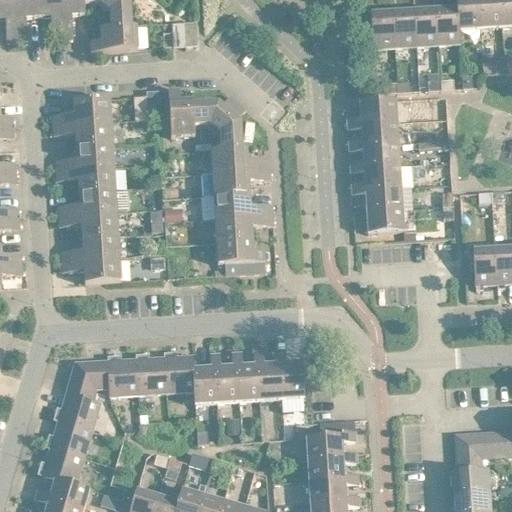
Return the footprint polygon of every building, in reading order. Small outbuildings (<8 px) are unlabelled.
[(21,0),(0,0),(0,15),(11,15),(13,37),(23,36),(21,0)] [(43,0),(21,0),(23,36),(34,35),(33,13),(45,13),(43,0)] [(66,0),(43,0),(45,13),(57,12),(58,34),(69,33),(66,0)] [(66,0),(69,33),(79,33),(78,11),(91,10),(90,0),(66,0)] [(108,0),(116,7),(117,23),(117,24),(137,23),(137,22),(135,0),(108,0)] [(462,0),(463,4),(464,4),(465,27),(466,27),(487,25),(485,0),(462,0)] [(485,0),(487,25),(508,24),(506,0),(485,0)] [(464,4),(463,4),(442,5),(444,41),(467,40),(466,27),(465,27),(464,4)] [(442,5),(421,6),(423,43),(444,41),(442,5)] [(421,6),(399,8),(401,44),(423,43),(421,6)] [(401,44),(399,8),(376,9),(379,45),(401,44)] [(202,18),(190,19),(191,43),(203,42),(202,18)] [(191,43),(190,19),(178,19),(179,43),(191,43)] [(142,22),(137,22),(137,23),(117,24),(117,23),(106,24),(107,37),(96,37),(97,49),(144,46),(142,22)] [(500,69),(499,56),(489,57),(489,70),(500,69)] [(468,72),(469,85),(479,84),(478,72),(468,72)] [(459,75),(447,76),(447,86),(460,85),(459,75)] [(447,86),(447,76),(434,77),(434,87),(447,86)] [(416,78),(403,79),(404,89),(417,88),(416,78)] [(404,89),(403,79),(390,79),(391,89),(404,89)] [(165,114),(176,114),(174,86),(163,87),(165,114)] [(201,132),(200,121),(199,121),(198,101),(199,101),(199,96),(186,97),(185,86),(174,86),(176,114),(177,133),(201,132)] [(154,115),(165,114),(163,87),(152,87),(154,115)] [(58,110),(59,121),(117,118),(115,94),(79,96),(80,109),(58,110)] [(226,128),(227,145),(247,144),(246,119),(243,116),(252,106),(241,97),(238,100),(233,96),(227,102),(224,100),(199,101),(198,101),(199,121),(200,121),(216,121),(226,128)] [(354,126),(367,125),(367,121),(403,119),(402,97),(365,99),(366,115),(353,116),(354,126)] [(0,124),(19,123),(18,113),(0,113),(0,124)] [(81,130),(82,143),(118,140),(117,118),(59,121),(59,132),(81,130)] [(355,148),(368,147),(368,143),(404,140),(403,119),(367,121),(367,125),(368,136),(354,137),(355,148)] [(0,124),(0,134),(20,134),(19,123),(0,124)] [(455,144),(455,137),(424,139),(425,146),(455,144)] [(61,156),(61,167),(119,163),(118,140),(82,143),(83,155),(61,156)] [(356,169),(370,168),(370,164),(406,162),(404,140),(368,143),(368,147),(369,158),(356,159),(356,169)] [(216,146),(218,169),(276,165),(275,155),(253,156),(253,143),(247,144),(227,145),(216,146)] [(0,169),(22,169),(21,158),(0,159),(0,169)] [(358,191),(371,190),(371,186),(407,183),(406,162),(370,164),(370,168),(371,180),(357,180),(358,191)] [(84,176),(85,188),(121,186),(119,163),(61,167),(62,177),(84,176)] [(218,169),(219,192),(255,189),(255,177),(277,176),(276,165),(218,169)] [(0,192),(1,193),(0,181),(22,179),(22,169),(0,169),(0,192)] [(167,182),(166,170),(158,170),(159,182),(167,182)] [(371,186),(371,190),(372,207),(409,205),(407,183),(371,186)] [(64,201),(64,212),(122,209),(121,186),(85,188),(86,200),(64,201)] [(509,188),(497,189),(497,199),(510,198),(509,188)] [(219,192),(221,214),(279,211),(278,200),(256,202),(255,189),(219,192)] [(448,190),(449,203),(459,202),(458,189),(448,190)] [(497,199),(497,189),(484,189),(484,200),(497,199)] [(0,215),(24,214),(24,204),(2,205),(1,193),(0,192),(0,215)] [(459,202),(449,203),(450,216),(460,215),(459,202)] [(172,216),(187,216),(186,205),(171,205),(172,216)] [(409,205),(372,207),(374,230),(410,227),(409,205)] [(87,221),(88,234),(124,231),(122,209),(64,212),(65,223),(87,221)] [(221,214),(222,237),(258,235),(257,223),(279,222),(279,211),(221,214)] [(0,215),(0,238),(4,238),(3,226),(25,225),(24,214),(0,215)] [(66,247),(67,258),(125,254),(124,231),(88,234),(88,246),(66,247)] [(258,235),(222,237),(223,260),(231,260),(231,271),(271,269),(270,247),(259,248),(258,235)] [(0,238),(0,261),(27,260),(27,249),(5,250),(4,238),(0,238)] [(511,243),(501,244),(503,280),(503,285),(510,284),(510,280),(511,279),(511,243)] [(503,280),(501,244),(478,246),(481,282),(482,282),(482,286),(489,286),(489,281),(503,280)] [(158,264),(169,264),(169,253),(157,254),(158,264)] [(125,254),(67,258),(68,268),(90,267),(91,279),(126,277),(125,254)] [(27,260),(0,261),(0,284),(7,284),(6,272),(28,270),(27,260)] [(280,346),(281,360),(286,359),(288,396),(310,394),(307,358),(291,359),(291,346),(280,346)] [(259,348),(260,361),(264,361),(266,397),(288,396),(286,359),(281,360),(270,360),(269,347),(259,348)] [(170,348),(170,353),(172,389),(200,387),(201,387),(199,364),(198,351),(183,352),(183,348),(170,348)] [(237,349),(238,362),(242,362),(245,398),(266,397),(264,361),(260,361),(248,362),(248,348),(237,349)] [(141,350),(142,355),(144,391),(172,389),(170,353),(155,354),(155,349),(141,350)] [(216,350),(217,363),(221,363),(223,399),(245,398),(242,362),(238,362),(227,363),(226,350),(216,350)] [(113,352),(113,356),(115,384),(115,392),(144,391),(142,355),(127,355),(126,351),(113,352)] [(113,356),(101,357),(103,384),(115,384),(113,356)] [(81,358),(75,378),(101,386),(102,384),(103,384),(101,357),(81,358)] [(221,363),(217,363),(199,364),(201,387),(200,387),(201,401),(223,399),(221,363)] [(75,378),(71,389),(98,397),(101,386),(75,378)] [(59,416),(63,417),(98,427),(106,399),(98,397),(71,389),(67,404),(63,403),(59,416)] [(145,410),(146,418),(153,418),(153,410),(145,410)] [(233,430),(246,430),(245,414),(232,415),(233,430)] [(361,427),(361,416),(325,418),(326,433),(348,431),(348,428),(361,427)] [(51,443),(55,444),(56,444),(90,454),(98,427),(63,417),(59,431),(55,430),(51,443)] [(214,440),(213,427),(203,428),(203,440),(214,440)] [(312,434),(313,456),(349,454),(349,450),(349,438),(362,438),(361,427),(348,428),(348,431),(326,433),(312,434)] [(498,428),(499,454),(511,453),(510,427),(498,428)] [(486,442),(487,454),(487,455),(499,454),(498,428),(485,429),(486,442)] [(460,431),(461,443),(486,442),(485,429),(460,431)] [(461,443),(462,456),(487,454),(486,442),(461,443)] [(47,472),(60,476),(60,475),(82,481),(90,454),(56,444),(55,444),(51,459),(47,457),(43,470),(47,471),(47,472)] [(211,465),(215,454),(198,449),(195,459),(195,460),(211,465)] [(313,456),(314,478),(351,475),(351,471),(350,460),(363,459),(363,449),(349,450),(349,454),(313,456)] [(159,460),(172,463),(174,454),(162,450),(159,460)] [(174,454),(172,463),(184,467),(187,457),(174,454)] [(462,456),(462,468),(462,469),(488,467),(488,466),(487,455),(487,454),(462,456)] [(248,466),(241,464),(239,470),(246,472),(248,466)] [(458,468),(459,491),(495,489),(495,488),(494,473),(499,472),(499,466),(488,466),(488,467),(462,469),(462,468),(458,468)] [(314,478),(316,499),(352,497),(352,493),(351,482),(364,481),(364,471),(351,471),(351,475),(314,478)] [(40,495),(53,499),(54,495),(89,506),(95,484),(82,481),(60,475),(60,476),(56,489),(43,486),(40,495)] [(202,511),(209,491),(188,484),(184,497),(179,511),(202,511)] [(157,511),(164,491),(142,485),(134,511),(157,511)] [(459,491),(460,511),(475,511),(497,511),(497,510),(496,495),(501,494),(500,488),(495,488),(495,489),(459,491)] [(179,511),(184,497),(164,491),(157,511),(179,511)] [(225,511),(230,497),(209,491),(202,511),(225,511)] [(316,499),(316,511),(353,511),(352,503),(366,502),(365,492),(352,493),(352,497),(316,499)] [(35,511),(86,511),(89,506),(54,495),(53,499),(50,510),(37,506),(35,511)] [(247,511),(250,503),(230,497),(225,511),(247,511)] [(247,511),(271,511),(272,509),(250,503),(247,511)]
